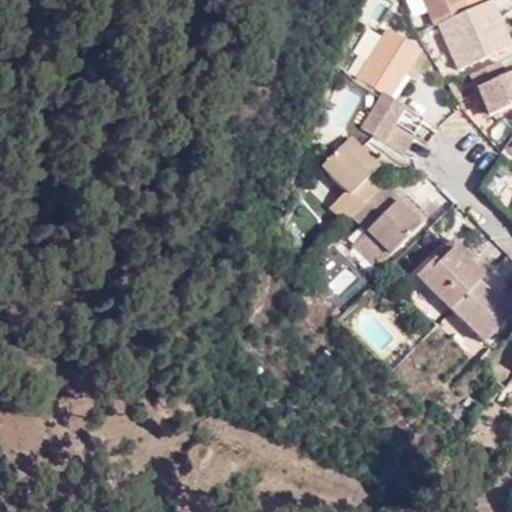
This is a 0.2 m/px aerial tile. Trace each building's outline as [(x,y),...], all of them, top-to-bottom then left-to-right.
[(425,0),(434,18),(441,14),(474,0),(425,0)] [(511,39),(511,33),(496,0),(474,0),(441,14),(462,62),(511,39)] [(372,54),(387,32),(373,23),(359,46),(372,54)] [(372,54),(362,69),(383,85),(396,92),(425,44),(392,23),(387,32),(372,54)] [(501,58),(470,71),(475,85),(481,83),(494,112),(511,104),(511,69),(507,71),(501,58)] [(362,120),(403,146),(425,109),(396,92),(383,85),(362,120)] [(392,249),(425,217),(413,202),(393,175),(388,177),(378,168),(387,160),(357,129),(324,161),(350,186),(335,200),(349,215),(354,209),(368,224),(392,249)] [(413,202),(425,217),(433,211),(419,196),(413,202)] [(392,249),(368,224),(355,238),(378,262),(392,249)] [(511,304),(496,289),(503,281),(508,275),(496,263),(493,265),(478,252),(472,258),(457,241),(441,256),(436,251),(420,267),(489,335),(511,311),(511,304)] [(339,295),(358,275),(333,250),(314,270),(339,295)] [(511,290),(503,281),(496,289),(511,304),(511,290)]
